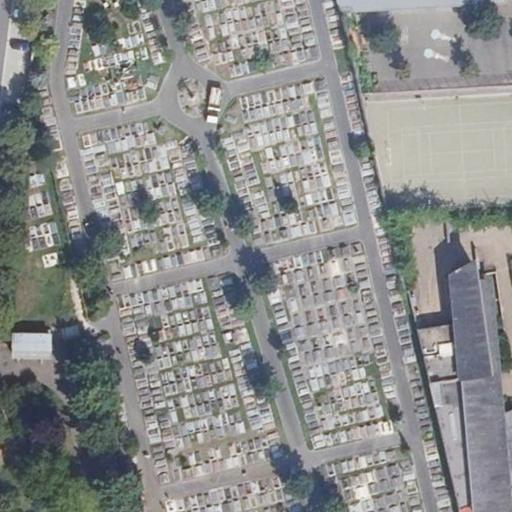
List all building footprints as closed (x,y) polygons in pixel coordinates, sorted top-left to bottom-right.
[(339,0),(342,11),(503,1),(503,0),(339,0)] [(439,277),(441,281),(462,278),(460,267),(439,277)] [(451,323),(416,331),(457,511),(508,511),(506,496),(511,494),(511,412),(504,419),(501,403),(493,404),(470,310),(478,309),(475,289),(466,291),(462,278),(441,281),(451,323)] [(481,288),(475,289),(478,309),(470,310),(493,404),(501,403),(481,288)] [(48,358),(49,333),(7,332),(6,356),(48,358)]
